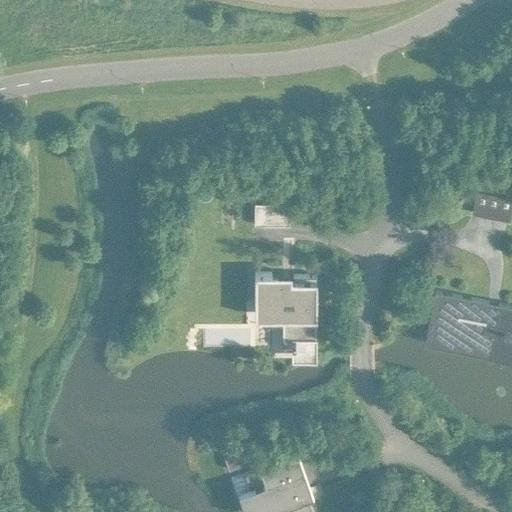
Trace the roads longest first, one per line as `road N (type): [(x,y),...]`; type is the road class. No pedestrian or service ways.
road 1 (residential): [(0,105),(376,64),(425,48),(496,0)]
road 2 (residential): [(493,511),(384,425),(376,405),(372,342),(406,207),(391,111)]
